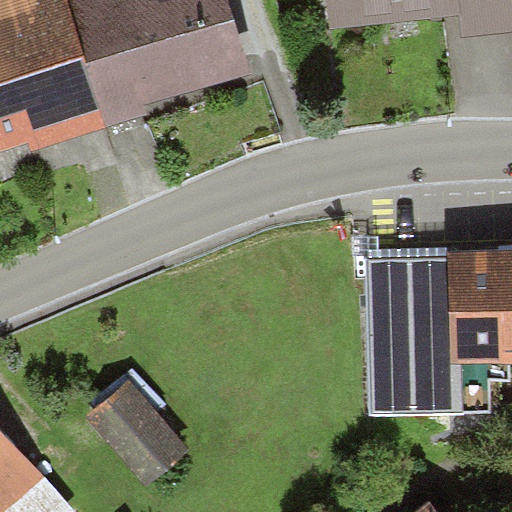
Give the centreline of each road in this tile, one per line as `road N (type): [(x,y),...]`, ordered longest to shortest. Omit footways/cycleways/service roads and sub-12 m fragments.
road 1 (tertiary): [(308,171),(201,207),(0,294)]
road 2 (tertiary): [(511,149),(308,171)]
road 3 (residential): [(253,0),(308,171)]
